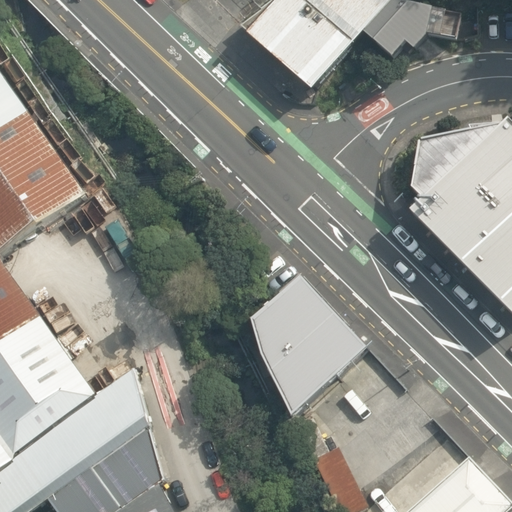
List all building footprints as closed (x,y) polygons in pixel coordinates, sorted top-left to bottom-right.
[(332,103),(425,0),(309,0),(268,45),(332,103)] [(91,197),(0,65),(0,471),(100,397),(4,258),(91,197)] [(511,124),(426,146),(416,188),(431,203),(419,215),(511,310),(511,124)] [(370,356),(302,282),(254,327),(264,363),(294,425),(370,356)] [(34,511),(52,500),(153,428),(137,369),(100,397),(0,471),(0,511),(34,511)] [(60,511),(124,511),(163,485),(168,481),(153,428),(52,500),(60,511)] [(370,511),(345,447),(317,458),(338,511),(370,511)] [(415,511),(511,511),(511,498),(475,460),(415,511)] [(177,511),(163,485),(124,511),(177,511)]
